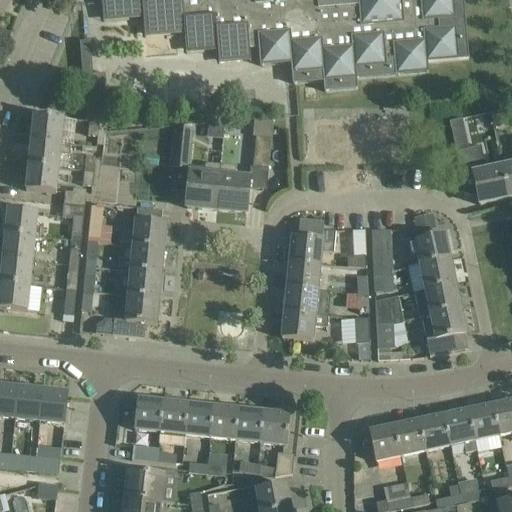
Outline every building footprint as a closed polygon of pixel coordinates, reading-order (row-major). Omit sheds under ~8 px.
[(9,0),(0,0),(0,14),(4,7),(6,8),(9,0)] [(144,35),(184,32),(181,0),(101,0),(103,19),(143,16),(144,35)] [(181,0),(184,32),(186,51),(217,49),(219,62),(249,59),(250,63),(251,63),(249,46),(259,46),(260,68),(291,65),(293,86),(324,83),(325,93),(357,91),(356,80),(427,74),(427,64),(468,61),(462,0),(181,0)] [(314,109),(303,109),(303,118),(314,118),(314,109)] [(97,139),(98,138),(99,125),(105,126),(106,114),(86,112),(85,124),(89,124),(87,138),(97,139)] [(33,118),(31,143),(70,147),(60,146),(63,121),(33,118)] [(463,120),(449,123),(451,131),(464,128),(463,120)] [(403,127),(315,129),(316,159),(403,157),(403,127)] [(176,131),(172,171),(188,173),(192,132),(176,131)] [(256,138),(253,169),(268,171),(271,140),(256,138)] [(511,145),(511,165),(501,168),(508,201),(511,200),(511,141),(511,142),(511,145)] [(70,147),(31,143),(28,168),(58,171),(59,155),(69,157),(70,147)] [(479,207),(508,201),(501,168),(487,171),(482,148),(455,154),(461,180),(462,180),(461,174),(472,172),(479,207)] [(84,173),(94,174),(95,160),(85,159),(84,173)] [(186,210),(216,213),(220,168),(205,167),(204,176),(189,175),(186,210)] [(55,196),(58,171),(28,168),(26,193),(55,196)] [(236,170),(220,168),(216,213),(246,216),(249,181),(235,179),(236,170)] [(92,189),(94,174),(84,173),(82,188),(92,189)] [(63,207),(85,209),(86,192),(73,191),(72,194),(65,194),(63,207)] [(63,207),(62,220),(73,221),(71,243),(81,244),(85,209),(63,207)] [(88,244),(98,245),(100,227),(101,210),(97,209),(97,210),(92,209),(88,244)] [(5,236),(35,239),(37,214),(8,211),(5,236)] [(161,214),(136,211),(135,223),(124,222),(121,247),(133,249),(164,252),(166,226),(160,225),(161,214)] [(284,264),(320,268),(321,254),(333,256),(335,234),(323,234),(324,226),(299,224),(298,240),(292,239),(291,250),(285,250),(284,264)] [(32,264),(35,239),(5,236),(2,261),(32,264)] [(419,267),(450,260),(445,237),(414,243),(419,267)] [(71,243),(68,268),(79,269),(81,244),(71,243)] [(88,244),(86,262),(96,263),(98,245),(88,244)] [(130,274),(161,277),(164,252),(133,249),(130,274)] [(373,252),(374,275),(384,274),(391,273),(390,251),(373,252)] [(365,271),(365,258),(346,259),(347,270),(364,271),(365,271)] [(191,285),(234,292),(238,267),(195,259),(191,285)] [(425,293),(455,287),(450,260),(419,267),(425,293)] [(32,264),(2,261),(0,285),(30,289),(32,264)] [(320,268),(284,264),(283,265),(289,265),(287,290),(317,293),(320,268)] [(68,268),(66,293),(76,294),(79,269),(68,268)] [(392,293),(391,273),(384,274),(374,275),(375,294),(385,293),(392,293)] [(159,302),(161,277),(130,274),(128,299),(159,302)] [(85,276),(83,295),(88,295),(92,296),(93,296),(94,277),(85,276)] [(358,297),(367,297),(367,278),(357,279),(358,297)] [(0,311),(27,314),(30,289),(0,285),(0,311)] [(455,287),(425,293),(414,295),(420,320),(430,317),(460,311),(455,287)] [(317,293),(287,290),(284,314),(315,317),(317,293)] [(66,293),(63,318),(74,319),(76,294),(66,293)] [(83,295),(81,313),(91,314),(93,296),(92,296),(88,295),(83,295)] [(367,297),(358,297),(359,315),(368,314),(367,297)] [(128,299),(125,323),(114,322),(112,338),(144,342),(145,327),(156,328),(159,302),(128,299)] [(396,325),(402,323),(397,299),(375,304),(376,327),(394,325),(396,325)] [(460,311),(430,317),(435,341),(426,343),(430,359),(453,354),(450,340),(466,336),(460,311)] [(315,317),(284,314),(281,341),(312,344),(314,329),(327,331),(328,319),(315,318),(315,317)] [(369,347),(368,321),(354,322),(356,347),(369,347)] [(394,325),(376,327),(378,363),(390,363),(390,351),(396,351),(394,327),(394,325)] [(0,389),(0,419),(15,421),(18,392),(0,389)] [(18,392),(15,421),(39,424),(43,394),(18,392)] [(67,397),(43,394),(39,424),(64,426),(67,397)] [(164,399),(164,405),(160,435),(186,438),(189,407),(177,406),(178,401),(164,399)] [(135,433),(160,435),(164,405),(138,402),(135,433)] [(511,404),(493,408),(499,439),(511,436),(511,404)] [(186,438),(211,441),(214,410),(189,407),(186,438)] [(499,439),(493,408),(468,413),(475,444),(499,439)] [(236,443),(239,412),(214,410),(211,441),(236,443)] [(263,415),(239,412),(236,443),(260,446),(263,415)] [(468,413),(444,419),(450,449),(464,446),(466,455),(477,453),(475,444),(468,413)] [(263,415),(260,446),(286,448),(290,418),(263,415)] [(450,449),(444,419),(419,424),(425,454),(450,449)] [(395,429),(401,459),(425,454),(419,424),(395,429)] [(375,465),(401,459),(395,429),(369,434),(375,465)] [(157,464),(158,456),(159,453),(132,450),(131,461),(157,464)] [(0,470),(10,472),(11,458),(0,456),(0,470)] [(158,456),(157,464),(175,466),(176,458),(158,456)] [(276,471),(258,468),(257,477),(275,480),(292,478),(294,458),(278,456),(276,471)] [(11,458),(10,472),(28,474),(30,460),(11,458)] [(60,463),(36,461),(34,474),(59,477),(60,463)] [(207,477),(208,468),(190,466),(189,475),(207,477)] [(240,474),(257,477),(258,468),(241,466),(240,474)] [(208,468),(207,477),(225,479),(226,470),(208,468)] [(128,474),(125,501),(160,505),(163,478),(128,474)] [(493,493),(510,489),(508,480),(491,484),(493,493)] [(402,511),(412,510),(410,500),(407,486),(384,491),(386,504),(388,503),(390,511),(402,511)] [(57,489),(38,487),(37,501),(56,503),(57,489)] [(258,511),(290,511),(286,487),(255,492),(258,511)] [(474,494),(460,497),(462,507),(469,506),(480,503),(480,502),(487,501),(486,495),(485,491),(478,493),(474,494)] [(192,511),(203,509),(200,496),(190,498),(192,511)] [(410,500),(412,510),(430,506),(428,496),(410,500)] [(455,509),(462,507),(460,497),(436,503),(437,511),(441,511),(446,511),(455,509)] [(125,501),(123,511),(159,511),(160,505),(125,501)] [(511,511),(511,502),(497,505),(498,511),(511,511)]
